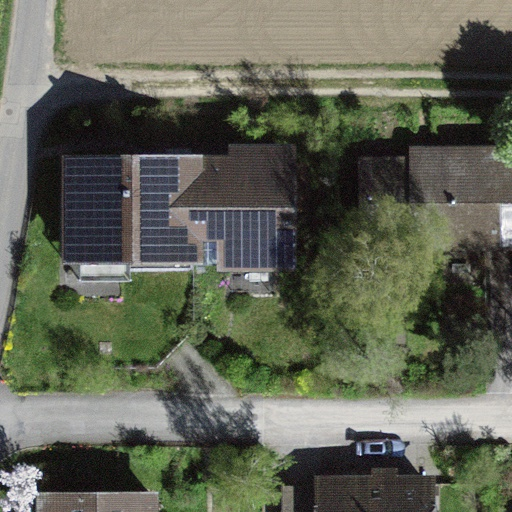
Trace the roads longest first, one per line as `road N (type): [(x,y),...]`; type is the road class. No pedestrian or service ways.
road 1 (track): [(25,88),(511,88)]
road 2 (unclassified): [(0,235),(33,0)]
